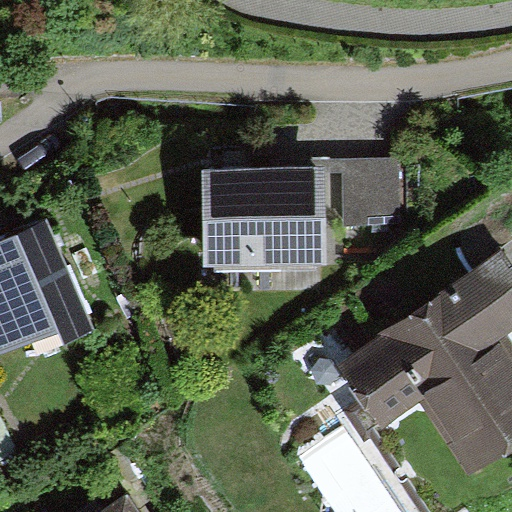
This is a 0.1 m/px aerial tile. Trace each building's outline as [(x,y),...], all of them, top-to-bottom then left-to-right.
[(338,149),(209,157),(215,251),(344,243),(338,149)] [(351,221),(406,212),(396,150),(342,158),(351,221)] [(46,197),(0,218),(0,332),(60,304),(68,322),(98,308),(46,197)] [(511,226),(499,205),(338,304),(393,392),(441,362),(487,437),(511,421),(511,320),(509,316),(511,314),(511,226)] [(179,511),(145,452),(45,509),(46,511),(179,511)]
